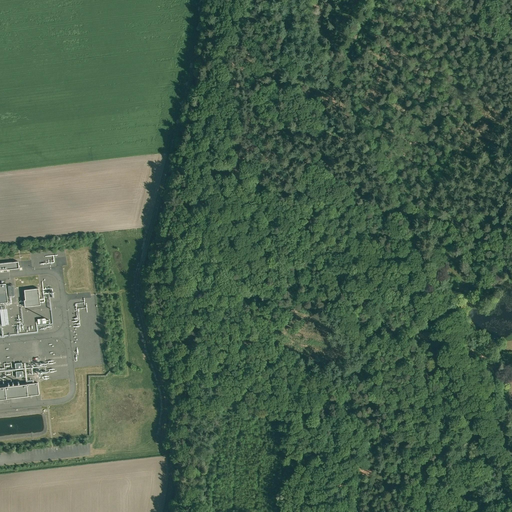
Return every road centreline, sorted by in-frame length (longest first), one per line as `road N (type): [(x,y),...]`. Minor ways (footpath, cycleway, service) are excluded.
road 1 (track): [(377,0),(345,73),(455,324)]
road 2 (track): [(511,224),(189,169)]
road 3 (unclassified): [(455,324),(511,449)]
